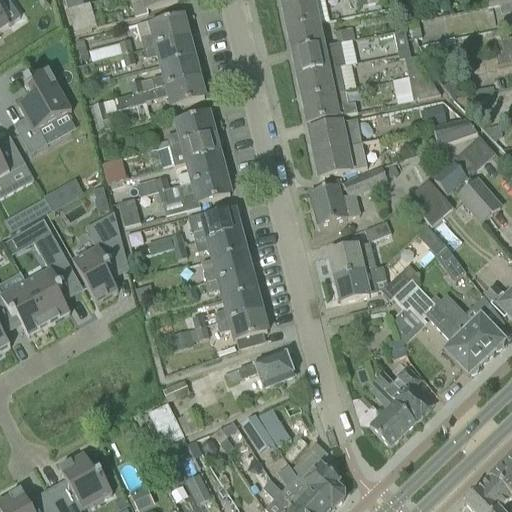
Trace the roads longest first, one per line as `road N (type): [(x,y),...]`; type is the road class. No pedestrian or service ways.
road 1 (residential): [(341,440),(228,0)]
road 2 (secondary): [(511,393),(386,511)]
road 3 (secondary): [(421,511),(511,424)]
